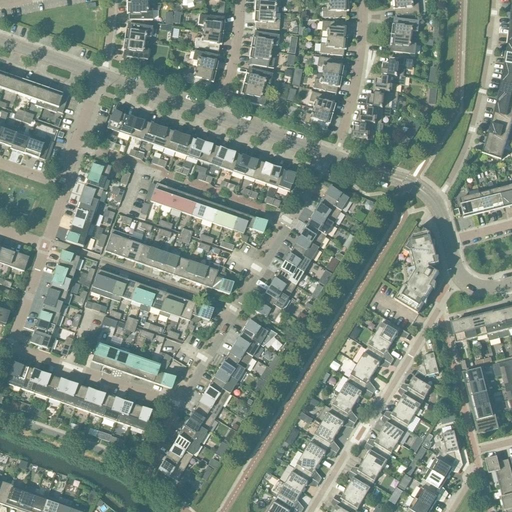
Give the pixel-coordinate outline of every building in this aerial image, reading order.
[(254,13),(274,14),(275,8),(280,8),(280,0),(256,0),(257,2),(255,2),(254,13)] [(412,0),(392,0),(393,10),(395,10),(396,16),(420,14),(419,3),(413,4),(412,0)] [(348,2),(328,2),(328,8),(322,8),(322,18),(332,18),(332,19),(346,18),(346,12),(348,12),(348,2)] [(147,4),(127,4),(127,15),(128,15),(128,21),(152,21),(152,10),(147,10),(147,4)] [(274,14),(254,13),(254,23),(255,23),(255,29),(279,31),(280,20),(274,20),(274,14)] [(203,33),(222,35),(224,25),(222,25),(223,18),(209,17),(199,16),(198,26),(203,27),(203,33)] [(392,36),(412,38),(412,32),(418,32),(419,22),(396,19),(395,25),(393,25),(392,36)] [(326,38),(346,40),(347,29),(346,29),(346,23),(332,22),(332,23),(322,22),(321,32),(327,32),(326,38)] [(124,41),(144,43),(145,37),(150,38),(152,28),(128,24),(127,30),(126,30),(124,41)] [(222,35),(203,33),(202,39),(196,38),(195,48),(205,49),(205,50),(218,52),(219,46),(221,46),(222,35)] [(250,49),(270,52),(271,46),(277,47),(278,36),(255,33),(254,39),(252,38),(250,49)] [(412,38),(392,36),(391,46),(392,46),(392,53),(415,55),(417,45),(411,44),(412,38)] [(346,40),(326,38),(326,44),(320,44),(319,54),(329,55),(343,56),(344,50),(345,50),(346,40)] [(123,63),(145,71),(147,61),(149,50),(143,49),(144,43),(124,41),(123,51),(124,51),(123,57),(124,57),(123,63)] [(270,52),(250,49),(249,59),(250,60),(249,66),(273,70),(275,59),(269,58),(270,52)] [(196,68),(215,73),(218,63),(216,63),(218,57),(204,53),(204,54),(194,51),(192,61),(197,62),(196,68)] [(322,74),(341,78),(343,67),(341,67),(343,61),(329,58),(329,59),(319,57),(317,67),(323,68),(322,74)] [(384,74),(383,75),(403,77),(404,70),(412,71),(413,62),(390,59),(391,59),(390,65),(384,64),(383,68),(382,74),(384,74)] [(215,73),(196,68),(194,75),(189,73),(186,83),(196,85),(196,86),(210,89),(211,83),(213,84),(215,73)] [(243,85),(262,90),(264,84),(269,85),(272,75),(249,69),(247,75),(246,75),(243,85)] [(341,78),(322,74),(320,80),(315,79),(313,89),(323,91),(336,94),(337,88),(339,88),(341,78)] [(17,94),(22,80),(8,75),(3,90),(17,94)] [(376,90),(376,91),(396,93),(397,86),(405,86),(406,77),(403,77),(383,75),(383,81),(376,80),(376,83),(375,90),(376,90)] [(511,76),(504,75),(502,85),(511,87),(511,76)] [(35,85),(22,80),(17,94),(30,99),(35,85)] [(289,86),(281,84),(279,92),(287,94),(289,86)] [(30,99),(37,102),(36,106),(42,108),(49,89),(35,85),(30,99)] [(262,90),(243,85),(240,95),(242,95),(240,101),(264,107),(266,97),(261,96),(262,90)] [(511,97),(511,87),(502,85),(500,95),(511,97)] [(63,95),(63,94),(49,89),(42,108),(56,113),(57,112),(62,114),(68,97),(63,95)] [(369,106),(389,109),(389,108),(390,101),(397,102),(398,93),(396,93),(376,91),(375,96),(369,96),(369,99),(368,99),(368,106),(369,106)] [(313,109),(332,115),(335,105),(333,104),(335,98),(322,95),(312,92),(309,102),(315,103),(313,109)] [(280,95),(279,101),(285,103),(287,97),(280,95)] [(511,108),(511,97),(500,95),(498,105),(511,108)] [(511,119),(511,108),(498,105),(495,115),(511,119)] [(390,118),(391,109),(389,108),(389,109),(369,106),(368,112),(362,111),(361,115),(360,121),(362,121),(362,122),(381,124),(382,117),(390,118)] [(332,115),(313,109),(311,115),(306,114),(303,123),(312,126),(312,127),(326,131),(327,125),(329,125),(332,115)] [(118,133),(125,116),(113,112),(107,129),(118,133)] [(511,130),(511,125),(511,119),(495,115),(493,125),(511,130)] [(118,133),(130,137),(136,120),(125,116),(118,133)] [(141,141),(147,124),(136,120),(130,137),(141,141)] [(381,124),(362,122),(361,128),(354,127),(354,131),(353,137),(354,137),(354,139),(355,139),(355,138),(363,139),(362,140),(366,141),(366,140),(367,140),(368,141),(368,140),(374,141),(375,133),(383,134),(384,124),(381,124)] [(152,145),(158,128),(147,124),(141,141),(152,145)] [(508,140),(511,130),(493,125),(490,135),(508,140)] [(170,132),(158,128),(152,145),(164,149),(170,132)] [(0,136),(0,143),(11,148),(16,135),(16,136),(17,134),(3,129),(0,136)] [(164,149),(175,153),(181,136),(170,132),(164,149)] [(29,140),(16,136),(16,135),(11,148),(10,149),(24,154),(29,140)] [(29,140),(24,154),(38,159),(39,159),(44,161),(49,147),(51,142),(31,135),(29,140)] [(490,135),(487,145),(505,150),(511,152),(511,148),(511,141),(508,140),(490,135)] [(175,153),(186,157),(192,140),(181,136),(175,153)] [(204,144),(192,140),(186,157),(198,161),(204,144)] [(215,148),(204,144),(198,161),(209,165),(215,148)] [(400,144),(396,150),(402,153),(405,147),(400,144)] [(505,150),(487,145),(483,156),(501,161),(505,150)] [(215,148),(209,165),(221,169),(227,151),(215,148)] [(238,155),(227,151),(221,169),(232,173),(238,155)] [(480,156),(476,154),(471,167),(476,169),(479,162),(477,161),(480,156)] [(232,173),(243,177),(249,159),(238,155),(232,173)] [(261,163),(249,159),(243,177),(255,181),(261,163)] [(89,173),(107,180),(111,168),(93,162),(89,173)] [(272,167),(261,163),(255,181),(266,185),(272,167)] [(283,171),(272,167),(266,185),(277,189),(283,171)] [(283,171),(277,189),(289,193),(295,175),(283,171)] [(126,186),(130,175),(124,172),(120,184),(126,186)] [(89,173),(85,185),(103,191),(107,180),(89,173)] [(85,185),(81,196),(99,202),(103,191),(85,185)] [(161,206),(167,188),(156,185),(150,202),(161,206)] [(511,198),(509,187),(499,190),(504,208),(511,205),(511,198)] [(177,192),(167,188),(161,206),(171,209),(177,192)] [(329,188),(322,201),(340,212),(348,199),(346,198),(348,196),(341,192),(339,194),(329,188)] [(499,190),(490,192),(494,210),(504,208),(499,190)] [(177,192),(171,209),(181,213),(187,196),(177,192)] [(490,192),(480,195),(484,213),(494,210),(490,192)] [(480,195),(470,197),(474,215),(484,213),(480,195)] [(81,196),(77,207),(95,214),(99,202),(81,196)] [(197,199),(187,196),(181,213),(191,217),(197,199)] [(474,215),(470,197),(459,200),(464,218),(463,218),(474,215)] [(208,203),(197,199),(191,217),(201,220),(208,203)] [(322,201),(314,212),(333,224),(332,225),(336,228),(337,225),(334,223),(340,212),(322,201)] [(218,206),(208,203),(201,220),(212,224),(218,206)] [(222,227),(228,210),(218,206),(212,224),(222,227)] [(77,207),(73,219),(91,225),(95,214),(77,207)] [(238,213),(228,210),(222,227),(232,231),(238,213)] [(314,212),(307,225),(325,237),(332,225),(333,224),(314,212)] [(249,217),(238,213),(232,231),(243,234),(245,228),(249,217)] [(266,223),(249,217),(245,228),(262,234),(266,223)] [(87,236),(91,225),(73,219),(69,230),(87,236)] [(307,225),(299,237),(318,249),(325,237),(307,225)] [(418,314),(436,284),(434,283),(439,275),(440,274),(430,269),(430,267),(436,266),(434,260),(437,259),(431,234),(424,230),(422,233),(417,230),(418,230),(417,229),(404,252),(405,252),(409,254),(412,254),(416,272),(408,287),(405,286),(396,300),(395,300),(395,301),(418,315),(419,314),(418,314)] [(91,238),(87,236),(69,230),(65,242),(82,248),(81,250),(86,251),(91,238)] [(114,256),(122,234),(112,230),(104,252),(114,256)] [(114,256),(124,259),(132,237),(122,234),(114,256)] [(242,235),(240,241),(246,244),(248,238),(242,235)] [(124,259),(134,262),(141,240),(132,237),(124,259)] [(299,237),(292,250),(310,261),(318,249),(299,237)] [(134,262),(143,266),(149,248),(140,245),(142,240),(141,240),(134,262)] [(0,251),(0,264),(10,268),(15,253),(1,248),(0,251)] [(143,266),(153,269),(159,252),(149,248),(143,266)] [(292,250),(284,262),(303,274),(310,261),(292,250)] [(58,264),(75,270),(79,258),(62,252),(58,264)] [(153,269),(163,273),(169,255),(159,252),(153,269)] [(29,258),(15,253),(10,268),(24,272),(29,258)] [(163,273),(172,276),(178,258),(169,255),(163,273)] [(172,276),(182,279),(188,262),(178,258),(172,276)] [(182,279),(192,283),(198,265),(188,262),(182,279)] [(284,262),(277,275),(295,286),(303,274),(284,262)] [(71,282),(75,270),(58,264),(54,275),(71,282)] [(207,268),(198,265),(192,283),(201,286),(207,268)] [(201,286),(211,289),(215,278),(218,272),(207,268),(201,286)] [(100,296),(108,274),(98,271),(90,292),(100,296)] [(211,289),(229,296),(233,284),(225,282),(225,275),(218,272),(215,278),(211,289)] [(118,277),(108,274),(100,296),(110,299),(118,277)] [(67,293),(71,282),(54,275),(50,287),(67,293)] [(277,275),(269,287),(288,298),(295,286),(277,275)] [(121,298),(127,281),(118,277),(110,299),(120,303),(121,298)] [(137,284),(127,281),(121,298),(131,302),(137,284)] [(146,287),(137,284),(131,302),(140,305),(146,287)] [(50,287),(46,298),(63,304),(67,293),(50,287)] [(156,291),(146,287),(140,305),(150,308),(156,291)] [(280,311),(288,298),(269,287),(262,299),(280,311)] [(166,294),(156,291),(150,308),(160,312),(166,294)] [(175,298),(166,294),(160,312),(159,315),(168,318),(169,315),(175,298)] [(46,298),(42,309),(59,316),(63,304),(46,298)] [(185,301),(175,298),(169,315),(179,318),(185,301)] [(280,311),(262,299),(254,312),(273,324),(280,311)] [(185,301),(179,318),(189,322),(195,304),(185,301)] [(209,322),(213,310),(195,304),(189,322),(193,323),(195,323),(196,323),(198,323),(200,322),(201,321),(201,319),(209,322)] [(0,324),(5,327),(10,312),(0,308),(0,324)] [(42,309),(38,321),(55,327),(59,316),(42,309)] [(364,311),(359,320),(360,320),(362,322),(367,313),(365,312),(364,311)] [(510,336),(509,331),(504,311),(499,312),(493,314),(500,339),(510,336)] [(483,316),(488,336),(489,342),(500,339),(493,314),(487,315),(483,316)] [(477,338),(488,336),(483,316),(478,317),(472,319),(477,338)] [(467,341),(477,338),(472,319),(467,321),(466,320),(462,321),(467,341)] [(385,320),(376,335),(392,344),(396,338),(397,338),(398,334),(400,330),(401,330),(385,320)] [(51,338),(55,327),(38,321),(34,332),(51,338)] [(240,334),(259,346),(263,348),(277,335),(266,329),(265,331),(248,321),(240,334)] [(294,321),(289,330),(295,334),(301,325),(294,321)] [(467,341),(462,321),(457,323),(458,323),(451,324),(454,336),(456,344),(467,341)] [(192,334),(194,327),(187,325),(186,330),(192,334)] [(56,340),(51,338),(34,332),(30,344),(39,347),(38,350),(51,355),(56,340)] [(252,358),(259,346),(240,334),(233,347),(252,358)] [(376,335),(367,350),(383,359),(385,355),(388,353),(387,351),(392,344),(376,335)] [(71,345),(64,343),(60,355),(67,357),(71,345)] [(108,348),(102,366),(112,370),(118,352),(120,347),(110,344),(108,348)] [(102,366),(108,348),(97,345),(91,362),(102,366)] [(244,370),(252,358),(233,347),(225,359),(244,370)] [(367,350),(358,364),(374,374),(378,367),(379,368),(380,364),(383,359),(367,350)] [(130,351),(128,356),(122,373),(133,377),(140,355),(130,351)] [(118,352),(112,370),(122,373),(128,356),(118,352)] [(438,374),(439,374),(434,354),(422,357),(423,363),(418,371),(427,377),(438,374)] [(143,380),(149,363),(150,358),(140,355),(133,377),(143,380)] [(169,363),(171,358),(166,355),(163,360),(169,363)] [(237,383),(244,370),(225,359),(218,371),(237,383)] [(149,363),(143,380),(153,384),(157,372),(157,373),(159,366),(149,363)] [(20,390),(28,369),(14,364),(6,385),(20,390)] [(358,364),(349,379),(365,389),(367,385),(370,382),(369,381),(374,374),(358,364)] [(175,372),(159,366),(157,373),(157,372),(153,384),(171,390),(175,379),(173,378),(175,372)] [(466,385),(486,380),(483,368),(475,370),(463,373),(465,381),(466,385)] [(41,373),(28,369),(20,390),(34,394),(41,373)] [(229,395),(237,383),(218,371),(211,383),(229,395)] [(41,373),(34,394),(48,399),(55,378),(41,373)] [(48,399),(61,404),(68,383),(55,378),(48,399)] [(408,393),(423,402),(432,388),(414,378),(409,386),(411,387),(408,393)] [(349,379),(340,394),(356,404),(360,397),(361,398),(362,393),(365,389),(349,379)] [(486,380),(466,385),(468,390),(470,398),(489,393),(486,380)] [(82,388),(68,383),(61,404),(75,409),(82,388)] [(211,383),(203,396),(222,407),(229,395),(211,383)] [(75,409),(89,413),(96,392),(82,388),(75,409)] [(89,413),(102,418),(110,397),(96,392),(89,413)] [(415,416),(423,402),(408,393),(405,399),(402,397),(397,406),(415,416)] [(492,405),(489,393),(470,398),(471,405),(472,410),(492,405)] [(340,394),(331,409),(347,419),(349,415),(352,412),(351,411),(356,404),(340,394)] [(214,420),(222,407),(203,396),(196,408),(214,420)] [(110,397),(102,418),(116,423),(123,402),(110,397)] [(312,398),(309,403),(310,404),(317,408),(320,403),(313,399),(312,398)] [(116,423),(130,428),(137,407),(123,402),(116,423)] [(495,417),(492,405),(472,410),(474,415),(474,414),(476,422),(495,417)] [(406,430),(415,416),(397,406),(393,414),(395,415),(391,421),(406,430)] [(137,407),(130,428),(144,432),(151,412),(137,407)] [(188,421),(207,432),(214,420),(196,408),(188,421)] [(331,409),(322,424),(338,434),(342,427),(343,427),(344,423),(347,419),(331,409)] [(302,414),(299,419),(300,420),(304,422),(307,417),(303,414),(302,414)] [(454,416),(440,419),(442,426),(455,422),(454,416)] [(479,435),(498,430),(495,417),(476,422),(478,430),(477,430),(479,435)] [(199,444),(207,432),(188,421),(181,433),(199,444)] [(388,426),(386,425),(381,433),(398,444),(406,430),(391,421),(388,426)] [(313,439),(329,449),(331,445),(334,442),(333,441),(338,434),(322,424),(313,439)] [(294,429),(290,435),(296,439),(300,432),(295,429),(294,429)] [(438,456),(453,465),(456,460),(454,452),(459,451),(459,452),(454,431),(454,432),(442,435),(445,445),(438,456)] [(199,444),(181,433),(173,445),(192,457),(199,444)] [(389,458),(398,444),(381,433),(376,442),(378,443),(375,449),(389,458)] [(417,438),(414,443),(420,447),(423,441),(417,438)] [(313,439),(304,454),(320,464),(324,457),(325,457),(326,453),(329,449),(313,439)] [(185,469),(192,457),(173,445),(166,458),(185,469)] [(381,471),(389,458),(375,449),(371,454),(369,453),(364,461),(381,471)] [(304,454),(295,469),(311,478),(313,474),(316,472),(315,470),(320,464),(304,454)] [(453,465),(438,456),(429,470),(446,480),(453,470),(451,468),(453,465)] [(501,490),(511,486),(511,475),(508,460),(498,463),(497,457),(485,460),(489,474),(497,472),(501,490)] [(185,469),(166,458),(158,470),(177,482),(185,469)] [(212,459),(208,466),(213,469),(214,470),(218,463),(217,463),(212,459)] [(405,459),(402,464),(408,467),(411,462),(405,459)] [(373,485),(381,471),(364,461),(359,469),(361,471),(358,476),(373,485)] [(402,466),(398,472),(403,475),(407,469),(402,466)] [(295,469),(286,484),(302,493),(306,487),(307,487),(308,483),(311,478),(295,469)] [(446,480),(429,470),(421,484),(423,485),(436,493),(436,492),(438,489),(440,491),(446,480)] [(364,499),(373,485),(358,476),(354,482),(352,481),(347,489),(364,499)] [(0,481),(0,504),(4,506),(11,486),(10,486),(0,481)] [(11,483),(10,486),(11,486),(4,506),(16,510),(23,490),(13,486),(13,484),(11,483)] [(286,484),(277,499),(293,508),(295,504),(298,501),(297,500),(302,493),(286,484)] [(423,485),(415,499),(432,509),(438,499),(436,497),(438,494),(436,492),(436,493),(423,485)] [(511,511),(511,486),(501,490),(503,497),(501,498),(505,511),(506,511),(511,511)] [(341,504),(354,511),(356,511),(364,499),(347,489),(342,497),(344,498),(341,504)] [(16,510),(21,511),(29,511),(35,494),(34,494),(23,490),(16,510)] [(90,491),(85,504),(92,507),(97,494),(90,491)] [(35,492),(34,494),(35,494),(29,511),(42,511),(47,498),(36,495),(37,492),(35,492)] [(192,492),(186,498),(192,503),(195,499),(197,496),(192,492)] [(58,502),(47,498),(42,511),(55,511),(59,503),(58,502)] [(293,508),(277,499),(268,511),(290,511),(291,511),(293,508)] [(430,511),(432,509),(415,499),(406,511),(430,511)] [(59,500),(58,502),(59,503),(55,511),(69,511),(71,507),(60,503),(61,501),(59,500)]
